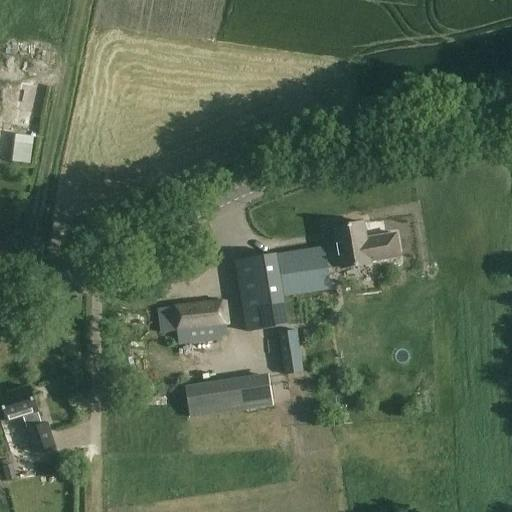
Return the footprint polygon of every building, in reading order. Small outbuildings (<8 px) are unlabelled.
[(14,140),(11,162),(33,166),(36,144),(14,140)] [(365,238),(363,223),(334,228),(338,251),(325,253),(324,248),(276,257),(276,255),(236,262),(248,333),(288,326),(283,298),(331,289),(328,270),(341,268),(341,269),(370,265),(369,261),(398,256),(395,233),(365,238)] [(227,333),(223,301),(158,309),(161,334),(174,332),(176,345),(220,340),(219,334),(227,333)] [(295,332),(278,334),(282,365),(300,362),(295,332)] [(185,390),(190,425),(275,412),(270,378),(185,390)] [(38,412),(30,388),(0,397),(0,401),(7,422),(23,416),(28,430),(27,431),(34,454),(55,447),(47,424),(41,426),(37,412),(38,412)] [(0,439),(7,441),(8,422),(0,421),(0,439)]
